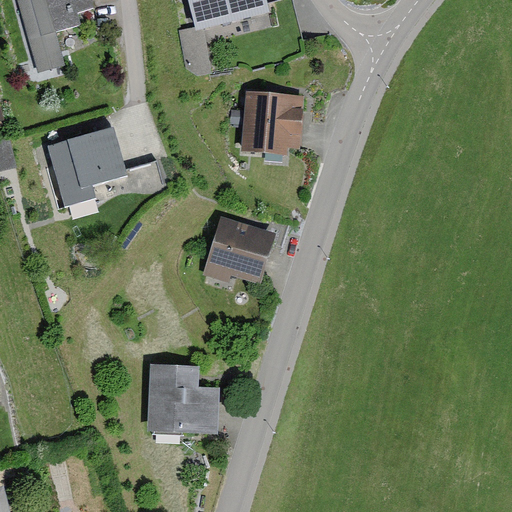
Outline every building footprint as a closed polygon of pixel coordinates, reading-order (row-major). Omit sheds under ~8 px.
[(18,0),(39,73),(66,65),(56,33),(81,26),(77,13),(95,8),(92,0),(18,0)] [(267,0),(188,0),(197,34),(203,32),(271,16),(268,5),(267,0)] [(292,0),(286,0),(268,5),(271,16),(283,66),(306,53),(292,0)] [(198,77),(212,74),(203,32),(197,34),(180,37),(186,69),(198,77)] [(307,100),(248,95),(243,156),(290,160),(290,153),(303,154),(307,100)] [(243,112),(232,111),(231,125),(242,126),(243,112)] [(114,126),(48,145),(66,207),(98,199),(94,185),(128,176),(114,126)] [(11,138),(0,140),(0,171),(0,172),(18,168),(11,138)] [(277,233),(222,217),(204,274),(230,282),(232,276),(261,284),(277,233)] [(201,371),(150,370),(148,437),(218,439),(219,394),(200,394),(201,371)] [(10,511),(6,492),(0,493),(0,511),(10,511)]
